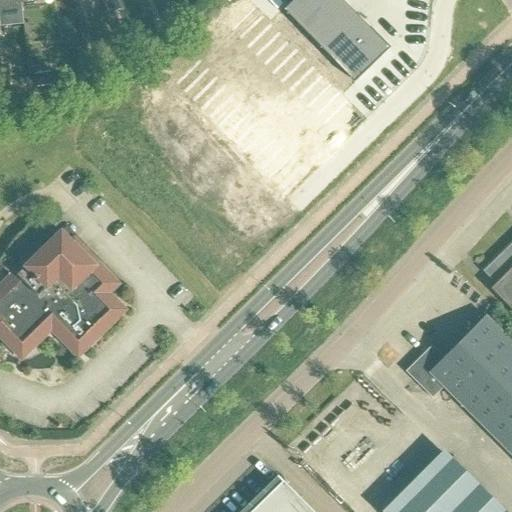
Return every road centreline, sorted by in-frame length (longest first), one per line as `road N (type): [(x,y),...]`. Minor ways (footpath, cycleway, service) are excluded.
road 1 (primary): [(432,142),(416,147),(109,450),(56,491)]
road 2 (primary): [(98,511),(133,465),(369,226),(427,161),(432,142)]
road 3 (unclassified): [(170,511),(511,158)]
road 4 (unclassified): [(294,206),(432,67),(445,0)]
